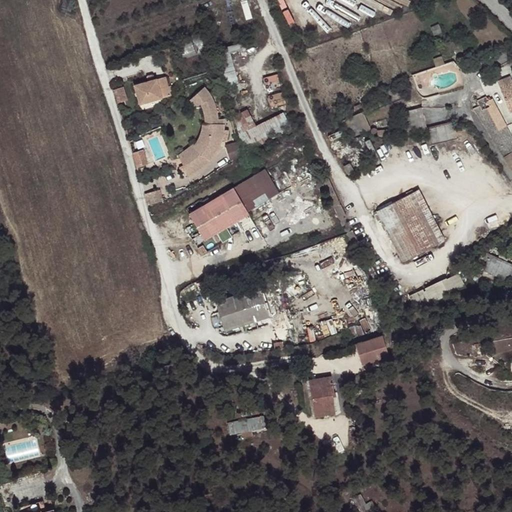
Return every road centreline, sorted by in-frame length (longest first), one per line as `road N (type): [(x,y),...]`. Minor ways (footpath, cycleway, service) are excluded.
road 1 (unclassified): [(299,360),(227,370),(207,362),(183,334),(82,0)]
road 2 (unknown): [(260,0),(315,134),(386,268),(408,279),(427,274),(468,234),(511,210)]
